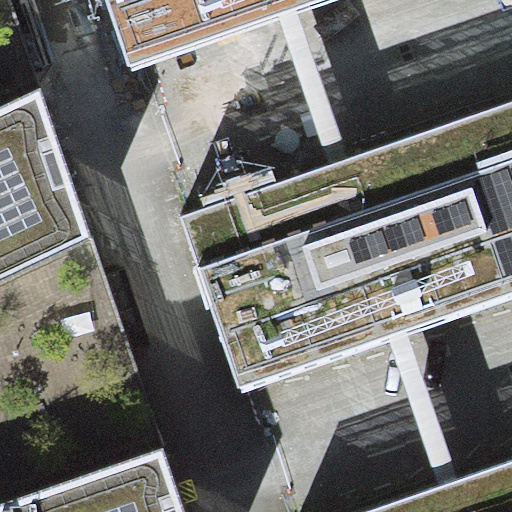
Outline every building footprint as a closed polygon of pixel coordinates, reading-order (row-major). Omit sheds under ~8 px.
[(1,0),(0,0),(0,133),(42,114),(1,0)] [(511,511),(511,0),(101,0),(133,90),(280,36),(303,27),(382,0),(511,0),(511,119),(357,172),(332,180),(181,233),(238,410),(387,350),(416,340),(511,309),(511,480),(465,496),(442,504),(417,511),(511,511)] [(303,27),(280,36),(301,93),(332,180),(357,172),(322,87),(303,27)] [(0,511),(178,511),(167,475),(59,511),(0,511),(0,306),(92,259),(42,114),(0,133),(0,511)] [(59,511),(167,475),(92,259),(0,306),(0,463),(16,511),(59,511)] [(411,416),(442,504),(465,496),(439,407),(416,340),(387,350),(411,416)]
